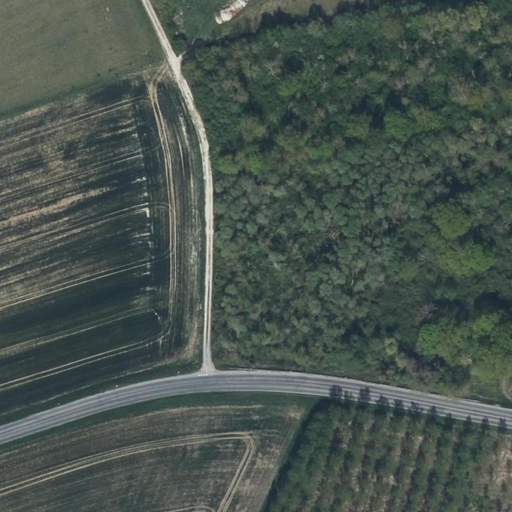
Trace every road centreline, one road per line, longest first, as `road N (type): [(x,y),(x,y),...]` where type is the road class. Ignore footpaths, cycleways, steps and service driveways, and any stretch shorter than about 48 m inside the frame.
road 1 (primary): [(0,435),(164,386),(247,381),(511,421)]
road 2 (track): [(207,383),(213,213),(202,132),(148,0)]
